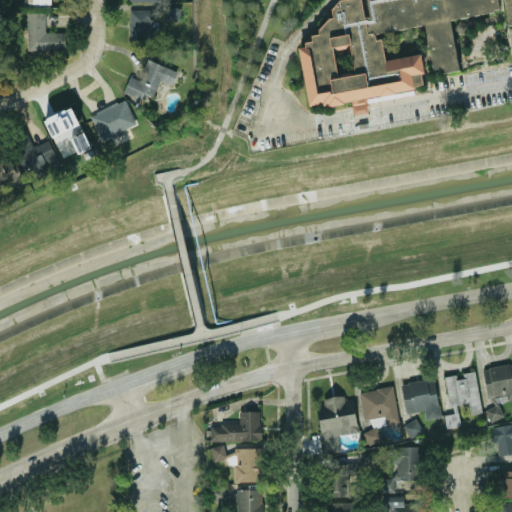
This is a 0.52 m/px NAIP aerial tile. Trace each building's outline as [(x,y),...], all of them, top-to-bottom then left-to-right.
[(385,60),(421,53),(425,73),(421,73),(423,83),(415,85),(416,89),(367,99),(370,111),(354,115),(351,100),(344,101),(345,103),(328,106),(328,105),(324,106),(323,103),(310,105),(299,46),(306,45),(306,41),(313,40),(311,34),(320,33),(319,29),(329,17),(334,17),(333,8),(340,0),(362,0),(365,15),(371,14),(368,0),(511,0),(511,23),(510,24),(505,0),(498,0),(500,8),(450,18),(459,68),(445,71),(444,65),(434,67),(426,24),(375,34),(376,39),(382,38),(385,60)] [(164,18),(178,22),(181,8),(167,5),(164,18)] [(152,41),(153,9),(129,9),(129,41),(152,41)] [(27,50),(65,50),(65,32),(45,32),(45,13),(27,12),(27,50)] [(129,75),(123,92),(140,98),(143,92),(153,96),(160,80),(172,85),(178,70),(147,59),(140,79),(129,75)] [(101,139),(136,124),(125,99),(90,114),(101,139)] [(61,157),(77,150),(78,153),(90,147),(82,128),(81,129),(71,106),(44,118),(61,157)] [(49,139),(33,146),(29,137),(14,144),(28,177),(59,163),(49,139)] [(511,398),(511,363),(483,367),(487,397),(506,395),(507,399),(511,398)] [(482,412),(475,370),(459,373),(460,373),(445,375),(451,413),(444,414),(446,428),(460,426),(457,404),(469,402),(470,414),(482,412)] [(406,415),(439,408),(433,377),(400,383),(406,415)] [(359,391),(364,419),(370,418),(372,429),(365,430),(367,443),(380,441),(378,426),(399,422),(393,385),(359,391)] [(316,405),(324,452),(340,450),(338,435),(358,431),(354,404),(346,405),(344,394),(323,398),(324,404),(316,405)] [(489,422),(504,416),(499,404),(484,410),(489,422)] [(261,440),(260,410),(239,410),(239,423),(210,424),(211,441),(261,440)] [(421,430),(414,419),(403,425),(410,437),(421,430)] [(497,455),(511,453),(511,422),(493,425),(497,455)] [(214,460),(227,457),(223,443),(210,447),(214,460)] [(395,492),(395,480),(419,480),(419,446),(394,446),(394,477),(382,477),(382,492),(395,492)] [(233,481),(260,481),(259,447),(233,448),(233,481)] [(353,464),(329,463),(328,496),(352,496),(353,464)] [(511,497),(511,469),(502,470),(502,498),(511,497)] [(213,488),(214,502),(226,501),(224,487),(213,488)] [(236,511),(262,511),(262,489),(230,490),(230,504),(237,503),(236,511)] [(431,511),(431,503),(403,503),(403,495),(387,495),(386,511),(431,511)] [(353,511),(354,502),(329,501),(329,511),(353,511)] [(511,511),(511,501),(493,502),(493,511),(511,511)]
